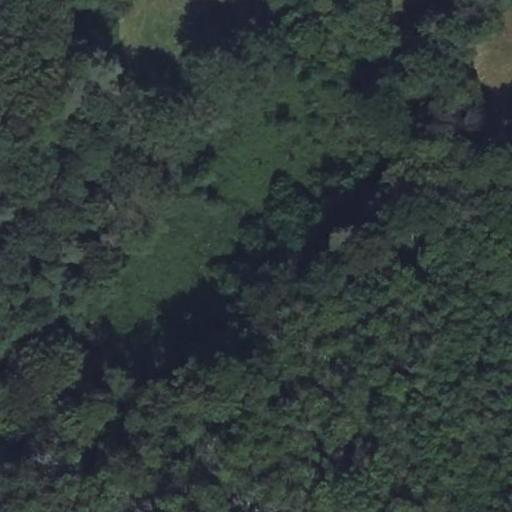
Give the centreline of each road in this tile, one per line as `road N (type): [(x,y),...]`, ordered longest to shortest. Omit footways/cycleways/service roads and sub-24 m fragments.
road 1 (track): [(440,0),(419,2),(427,82),(441,111),(416,168),(399,168),(369,202),(305,223),(264,265),(243,323),(207,338),(183,365),(0,438)]
road 2 (track): [(0,446),(229,445),(511,423)]
